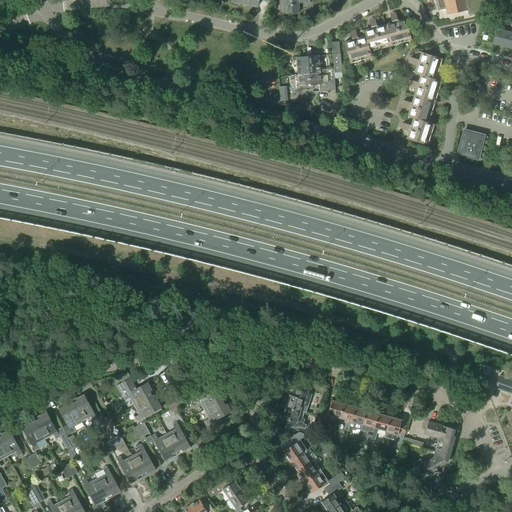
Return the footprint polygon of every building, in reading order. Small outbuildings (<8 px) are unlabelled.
[(285,0),(285,13),(297,13),(297,3),(309,3),(308,0),(285,0)] [(439,0),(441,9),(446,10),(447,15),(478,8),(479,16),(495,12),(496,12),(493,0),(439,0)] [(398,22),(396,13),(390,15),(392,23),(384,25),(390,47),(411,41),(406,20),(398,22)] [(377,27),(375,19),(369,21),(371,29),(363,31),(365,37),(369,52),(390,47),(384,25),(377,27)] [(358,39),(356,30),(350,32),(352,41),(344,43),(350,64),(371,58),(369,52),(365,37),(358,39)] [(505,48),(509,33),(496,30),(493,45),(505,48)] [(436,79),(442,58),(422,52),(419,60),(410,57),(409,63),(417,65),(415,73),(420,74),(436,79)] [(335,91),(333,74),(342,73),(340,55),(331,56),(333,69),(325,70),(326,79),(327,79),(327,86),(325,86),(326,92),(335,91)] [(298,75),(319,73),(318,57),(296,59),(298,75)] [(320,79),(319,73),(298,75),(299,90),(308,89),(308,85),(318,84),(319,92),(326,92),(325,86),(327,86),(327,79),(326,79),(320,79)] [(435,101),(442,81),(436,79),(420,74),(418,82),(410,79),(408,85),(416,88),(414,95),(435,101)] [(429,122),(435,101),(414,95),(412,102),(404,100),(402,106),(410,108),(408,116),(414,117),(429,122)] [(428,144),(434,124),(429,122),(414,117),(412,125),(403,123),(401,129),(409,131),(407,138),(428,144)] [(477,158),(483,136),(464,131),(458,153),(477,158)] [(511,381),(499,376),(495,389),(511,394),(511,397),(509,405),(511,405),(511,381)] [(135,389),(129,379),(115,386),(124,401),(129,398),(134,406),(153,395),(147,383),(135,389)] [(204,410),(224,399),(217,386),(192,400),(194,404),(199,401),(204,410)] [(308,407),(312,395),(296,390),(294,397),(289,395),(285,407),(300,411),(302,405),(308,407)] [(97,419),(83,395),(70,402),(81,421),(90,416),(93,422),(97,419)] [(136,422),(161,408),(153,395),(134,406),(139,415),(133,418),(136,422)] [(176,409),(186,404),(183,398),(173,403),(176,409)] [(209,431),(223,423),(220,418),(231,412),(224,399),(204,410),(209,419),(203,421),(209,431)] [(340,418),(344,403),(332,400),(328,412),(322,410),(318,425),(325,426),(328,415),(340,418)] [(72,434),(76,431),(73,426),(81,421),(70,402),(58,409),(72,434)] [(173,417),(179,414),(176,409),(173,403),(167,407),(173,417)] [(348,432),(355,407),(344,403),(340,418),(348,420),(347,422),(344,431),(348,432)] [(305,432),(307,426),(301,424),(303,419),(298,418),(300,411),(285,407),(282,418),(293,421),(291,428),(305,432)] [(361,431),(363,425),(367,410),(355,407),(348,432),(352,433),(353,431),(355,431),(356,430),(361,431)] [(320,417),(322,410),(314,408),(312,415),(320,417)] [(371,438),(378,413),(367,410),(363,425),(371,427),(371,429),(370,428),(367,437),(371,438)] [(60,437),(46,412),(33,419),(44,439),(53,434),(56,439),(60,437)] [(386,431),(390,417),(378,413),(371,438),(370,442),(373,443),(374,443),(378,431),(377,431),(377,429),(386,431)] [(109,429),(115,426),(109,416),(104,419),(109,429)] [(398,432),(402,420),(390,417),(386,431),(383,438),(395,441),(394,446),(400,448),(404,434),(398,432)] [(34,451),(38,449),(36,444),(44,439),(33,419),(20,426),(34,451)] [(96,448),(102,445),(107,443),(115,439),(109,429),(104,419),(98,422),(107,436),(94,444),(96,448)] [(177,454),(190,447),(176,422),(171,425),(174,430),(166,434),(177,454)] [(453,446),(455,438),(457,430),(428,422),(425,435),(438,439),(434,453),(449,457),(452,445),(453,446)] [(144,436),(149,433),(143,423),(139,425),(144,436)] [(139,425),(132,429),(138,439),(144,436),(139,425)] [(22,455),(8,430),(0,434),(0,444),(7,457),(15,452),(18,457),(22,455)] [(286,458),(289,463),(303,453),(307,450),(300,440),(304,437),(302,434),(299,433),(288,440),(292,445),(283,451),(287,457),(286,458)] [(158,439),(155,434),(151,436),(165,462),(177,454),(166,434),(158,439)] [(73,449),(78,446),(73,435),(67,438),(73,449)] [(200,437),(195,440),(199,447),(204,444),(200,437)] [(68,452),(73,449),(67,438),(62,441),(68,452)] [(108,456),(113,453),(107,443),(102,445),(108,456)] [(102,459),(108,456),(102,445),(96,448),(102,459)] [(143,477),(155,470),(141,445),(137,447),(140,452),(132,457),(143,477)] [(36,466),(41,464),(35,453),(30,456),(36,466)] [(308,460),(303,453),(289,463),(293,468),(294,467),(297,472),(318,458),(316,455),(308,460)] [(435,469),(447,463),(449,457),(434,453),(433,458),(422,464),(420,459),(411,464),(416,474),(419,473),(420,475),(426,472),(429,478),(438,473),(435,469)] [(31,469),(36,466),(30,456),(25,459),(31,469)] [(123,462),(120,456),(116,459),(130,484),(143,477),(132,457),(123,462)] [(303,484),(317,474),(312,466),(320,461),(318,458),(297,472),(301,478),(300,479),(303,484)] [(72,476),(77,473),(71,463),(66,466),(72,476)] [(66,479),(72,476),(66,466),(61,468),(66,479)] [(108,499),(121,492),(107,467),(103,469),(106,474),(97,479),(108,499)] [(321,472),(317,474),(303,484),(306,489),(308,488),(312,494),(322,487),(325,492),(338,483),(345,479),(341,473),(328,482),(321,472)] [(89,484),(86,479),(81,481),(95,506),(108,499),(97,479),(89,484)] [(226,481),(208,493),(211,497),(216,493),(217,494),(223,490),(229,500),(242,492),(235,482),(229,486),(226,481)] [(39,503),(45,500),(35,482),(30,485),(39,503)] [(342,489),(338,483),(325,492),(329,497),(321,503),(327,511),(339,504),(337,500),(341,497),(337,492),(342,489)] [(30,485),(25,488),(34,505),(39,503),(30,485)] [(68,511),(84,511),(72,489),(68,491),(71,496),(62,501),(68,511)] [(242,492),(229,500),(236,509),(231,511),(242,511),(239,508),(248,502),(242,492)] [(53,506),(51,500),(46,503),(51,511),(68,511),(62,501),(53,506)] [(193,503),(188,506),(191,511),(214,511),(208,502),(203,506),(199,500),(194,504),(193,503)]
